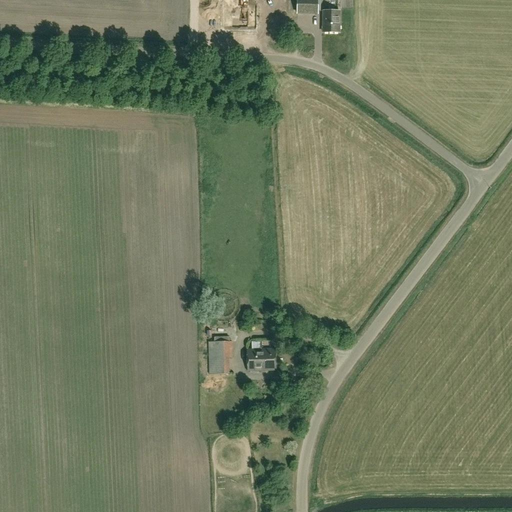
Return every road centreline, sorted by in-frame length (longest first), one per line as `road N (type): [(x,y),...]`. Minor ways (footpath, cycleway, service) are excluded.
road 1 (unclassified): [(483,184),(348,82),(310,64),(0,42)]
road 2 (unclassified): [(301,511),(304,460),(333,386),(483,184)]
